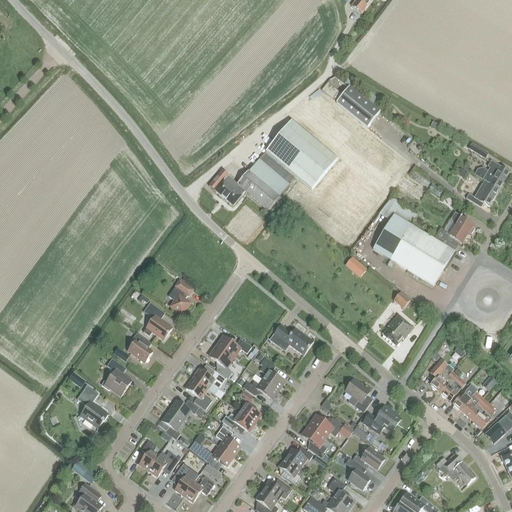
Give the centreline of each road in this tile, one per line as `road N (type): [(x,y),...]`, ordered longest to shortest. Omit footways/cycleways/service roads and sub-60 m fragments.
road 1 (residential): [(138,496),(106,470),(109,452),(247,259)]
road 2 (tertiary): [(184,196),(123,115),(12,0)]
road 3 (residential): [(184,196),(326,74),(349,21)]
road 4 (residential): [(221,511),(343,339)]
road 5 (residential): [(480,263),(400,388)]
road 6 (tertiary): [(343,339),(247,259)]
